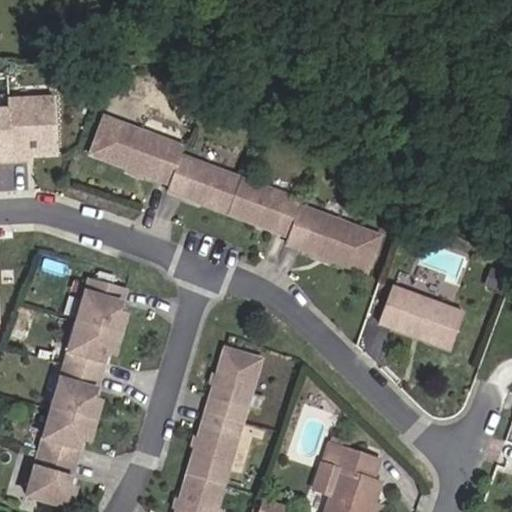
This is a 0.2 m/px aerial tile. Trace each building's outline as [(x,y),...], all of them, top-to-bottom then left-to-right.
[(0,162),(26,162),(26,156),(56,155),(54,98),(8,100),(9,110),(0,110),(0,162)] [(170,185),(180,157),(184,148),(104,119),(90,155),(170,185)] [(227,215),(240,179),(180,157),(170,185),(167,192),(227,215)] [(300,207),(302,202),(240,179),(227,215),(289,238),(300,207)] [(379,237),(300,207),(289,238),(286,245),(366,275),(379,237)] [(120,335),(125,316),(118,314),(125,292),(89,282),(76,323),(120,335)] [(449,351),(463,313),(391,287),(378,324),(449,351)] [(100,377),(106,352),(115,354),(120,335),(76,323),(64,366),(100,377)] [(229,350),(211,413),(245,422),(263,360),(229,350)] [(95,422),(100,403),(93,401),(100,377),(64,366),(51,410),(95,422)] [(90,441),(95,422),(51,410),(39,453),(75,464),(82,439),(90,441)] [(227,485),(245,422),(211,413),(193,476),(227,485)] [(371,511),(374,504),(381,484),(373,482),(380,461),(329,444),(322,465),(339,470),(324,511),(371,511)] [(68,488),(75,464),(39,453),(26,497),(69,510),(75,489),(68,488)] [(217,511),(225,487),(185,475),(173,511),(217,511)] [(268,503),(265,511),(285,511),(286,508),(268,503)]
